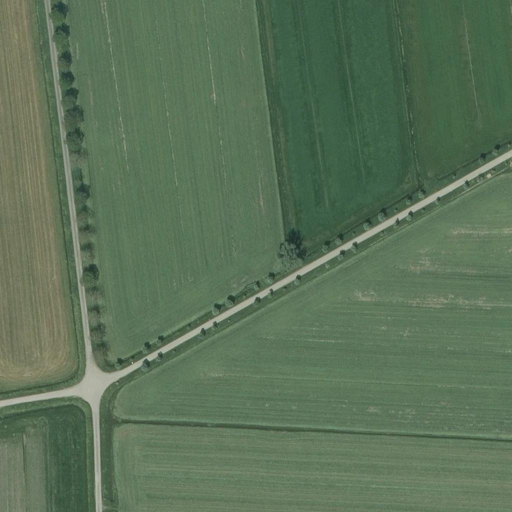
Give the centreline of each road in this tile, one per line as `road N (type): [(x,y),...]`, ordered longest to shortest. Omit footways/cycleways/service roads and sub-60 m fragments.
road 1 (unclassified): [(91,386),(511,152)]
road 2 (unclassified): [(91,386),(45,0)]
road 3 (unclassified): [(99,511),(91,386)]
